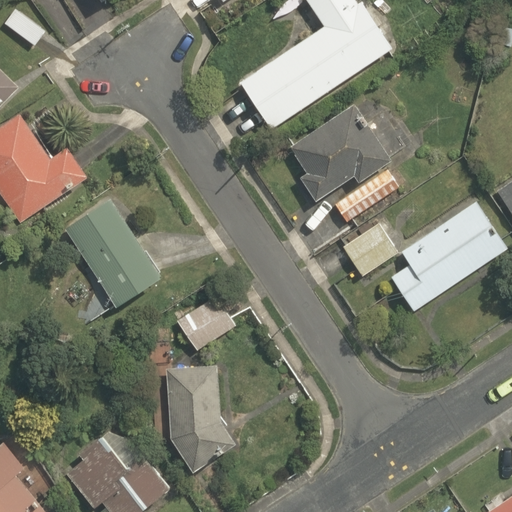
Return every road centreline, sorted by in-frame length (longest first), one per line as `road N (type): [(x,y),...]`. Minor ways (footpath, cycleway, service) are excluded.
road 1 (residential): [(386,452),(153,74)]
road 2 (residential): [(386,452),(511,370)]
